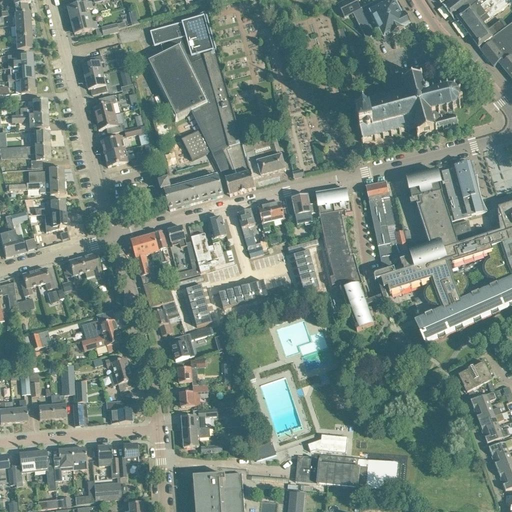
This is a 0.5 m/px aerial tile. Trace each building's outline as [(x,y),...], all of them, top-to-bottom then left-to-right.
[(12,0),(14,7),(15,15),(17,14),(27,14),(27,4),(30,3),(29,0),(12,0)] [(345,19),(351,16),(351,15),(354,14),(353,14),(361,10),(360,10),(355,0),(349,0),(338,6),(345,19)] [(354,14),(351,15),(351,16),(353,19),(355,18),(366,39),(380,32),(384,39),(391,36),(392,37),(403,31),(405,34),(413,30),(400,3),(400,2),(399,2),(399,3),(395,3),(394,1),(385,6),(382,0),(380,0),(360,10),(361,10),(353,14),(354,14)] [(457,20),(469,37),(485,25),(484,23),(511,2),(511,0),(450,0),(443,6),(454,22),(457,20)] [(68,9),(71,22),(91,17),(89,10),(93,10),(91,3),(68,9)] [(15,15),(14,15),(15,27),(30,26),(30,14),(27,14),(17,14),(15,15)] [(91,17),(71,22),(75,36),(98,30),(96,23),(93,24),(91,17)] [(164,53),(145,62),(175,123),(193,114),(201,131),(183,140),(193,162),(207,155),(211,153),(224,179),(233,174),(235,178),(225,180),(230,196),(230,198),(256,190),(255,190),(254,185),(254,183),(253,180),(252,176),(251,172),(248,173),(215,53),(216,53),(207,17),(151,33),(155,47),(161,45),(164,53)] [(125,23),(117,25),(102,29),(104,37),(119,33),(119,30),(126,28),(125,23)] [(501,63),(511,78),(511,24),(497,36),(479,49),(481,51),(494,68),(501,63)] [(485,25),(469,37),(479,49),(494,38),(489,31),(485,25)] [(30,26),(15,27),(16,39),(31,38),(30,26)] [(344,29),(338,31),(343,47),(348,46),(344,29)] [(16,39),(11,40),(11,45),(16,44),(17,51),(32,50),(31,38),(16,39)] [(11,57),(7,57),(8,64),(8,70),(18,69),(33,68),(32,55),(22,56),(18,56),(17,56),(11,57)] [(125,56),(116,59),(119,70),(128,68),(125,56)] [(92,97),(108,93),(100,63),(103,63),(101,57),(86,60),(88,67),(83,68),(89,91),(91,91),(92,97)] [(7,83),(19,82),(34,81),(33,68),(18,69),(19,76),(7,76),(7,83)] [(129,70),(120,73),(122,82),(131,80),(129,70)] [(414,76),(415,75),(414,75),(414,76),(409,77),(408,76),(407,77),(408,78),(410,82),(405,83),(403,82),(402,84),(404,85),(406,92),(356,105),(354,104),(353,106),(355,107),(363,141),(362,143),(363,144),(364,142),(416,128),(418,135),(417,138),(418,139),(420,137),(434,133),(437,134),(438,132),(435,131),(443,129),(443,131),(458,127),(454,112),(453,110),(458,107),(460,109),(461,108),(458,106),(460,101),(463,101),(463,100),(460,100),(459,95),(461,93),(461,92),(458,94),(455,91),(456,88),(455,87),(453,90),(448,90),(447,87),(446,87),(447,90),(445,90),(430,95),(429,92),(427,91),(425,92),(422,80),(423,78),(421,77),(420,79),(416,81),(414,76)] [(34,81),(19,82),(20,95),(35,94),(34,81)] [(101,106),(93,108),(96,120),(112,116),(116,115),(113,104),(117,103),(115,96),(110,97),(99,100),(101,106)] [(31,116),(47,115),(46,102),(33,102),(33,109),(19,110),(20,117),(25,116),(31,116)] [(31,116),(28,116),(29,130),(34,130),(38,129),(48,129),(47,115),(31,116)] [(112,116),(96,120),(99,131),(107,129),(108,136),(120,133),(124,132),(122,125),(119,126),(116,115),(112,116)] [(145,127),(140,128),(125,132),(126,139),(142,135),(141,135),(147,133),(145,127)] [(34,135),(29,135),(30,148),(33,148),(49,147),(48,134),(38,134),(34,135)] [(102,143),(105,156),(125,151),(122,138),(102,143)] [(269,140),(243,147),(245,154),(246,154),(251,172),(252,176),(253,180),(261,178),(286,171),(282,157),(276,138),(269,140)] [(22,149),(23,156),(35,155),(36,162),(50,161),(49,147),(33,148),(27,149),(22,149)] [(125,151),(105,156),(108,169),(128,164),(125,151)] [(147,157),(132,161),(133,167),(149,163),(152,162),(154,162),(153,155),(147,157)] [(164,173),(160,157),(156,159),(160,174),(164,173)] [(455,169),(442,172),(455,223),(488,213),(487,213),(488,213),(485,207),(482,201),(481,196),(479,189),(480,189),(481,188),(481,187),(481,186),(481,185),(481,184),(480,184),(479,183),(478,183),(478,176),(475,162),(455,167),(455,169)] [(49,170),(50,183),(64,183),(63,169),(49,170)] [(293,174),(294,179),(305,177),(303,171),(293,174)] [(375,277),(375,278),(374,278),(374,279),(375,279),(376,282),(381,281),(384,288),(384,290),(388,288),(390,294),(430,282),(432,288),(429,289),(428,291),(426,293),(426,295),(426,298),(427,300),(428,302),(429,304),(431,305),(434,306),(436,307),(438,309),(439,308),(441,312),(416,323),(416,324),(420,323),(425,335),(422,337),(426,347),(511,308),(511,203),(498,208),(499,213),(498,213),(500,233),(493,235),(491,236),(458,246),(442,196),(438,177),(407,184),(411,202),(412,203),(415,202),(416,206),(417,208),(416,208),(417,209),(430,251),(425,251),(425,250),(410,255),(411,258),(400,262),(402,269),(403,268),(404,272),(396,275),(394,270),(381,274),(376,276),(375,276),(375,277)] [(166,197),(170,212),(224,197),(219,179),(171,192),(168,181),(159,183),(160,186),(154,188),(161,199),(166,197)] [(40,194),(44,194),(50,193),(50,196),(65,195),(64,183),(50,183),(39,184),(28,185),(5,186),(6,193),(39,191),(40,194)] [(366,188),(366,189),(383,269),(410,258),(404,232),(403,232),(396,234),(397,241),(390,243),(387,229),(395,227),(387,184),(366,188)] [(318,206),(315,206),(331,279),(332,285),(332,288),(338,286),(340,294),(345,309),(349,318),(352,326),(354,325),(357,333),(377,325),(371,310),(368,311),(365,302),(368,301),(363,286),(362,283),(358,272),(354,257),(351,258),(347,244),(344,229),(341,214),(345,213),(345,216),(353,215),(353,211),(350,212),(349,205),(346,190),(317,195),(318,206)] [(292,200),(286,201),(288,209),(289,215),(290,219),(296,217),(298,227),(305,225),(306,227),(314,225),(312,216),(316,215),(314,206),(314,205),(310,206),(308,197),(292,200)] [(36,211),(34,211),(36,217),(44,216),(66,215),(65,202),(55,203),(50,203),(51,210),(41,211),(36,211)] [(281,204),(270,207),(274,223),(285,221),(285,220),(290,219),(289,215),(288,209),(282,210),(281,204)] [(259,209),(261,219),(264,232),(269,231),(268,225),(274,223),(270,207),(259,209)] [(251,211),(238,215),(245,240),(248,248),(251,260),(265,256),(261,244),(256,246),(252,232),(250,233),(249,228),(256,226),(251,211)] [(45,229),(46,231),(46,234),(59,230),(59,229),(66,228),(66,215),(44,216),(45,229)] [(10,218),(5,219),(7,225),(9,234),(15,257),(26,254),(23,244),(21,237),(16,238),(10,218)] [(222,219),(210,222),(213,233),(210,233),(212,241),(227,237),(222,219)] [(469,222),(453,227),(456,238),(472,233),(469,222)] [(187,248),(187,250),(193,271),(177,275),(179,281),(201,276),(201,275),(202,275),(193,242),(186,244),(186,241),(182,228),(168,232),(173,248),(180,246),(181,249),(187,248)] [(163,233),(154,236),(161,259),(165,272),(170,270),(168,264),(169,264),(169,263),(166,263),(163,251),(167,250),(168,250),(166,243),(163,233)] [(0,238),(3,250),(6,259),(15,257),(9,234),(0,236),(0,238)] [(205,234),(192,238),(193,242),(202,275),(211,272),(210,268),(225,264),(222,254),(220,244),(213,245),(215,252),(210,253),(205,234)] [(138,267),(144,287),(167,280),(165,272),(152,275),(150,275),(145,257),(151,255),(153,261),(161,259),(154,236),(131,242),(138,267)] [(34,240),(25,243),(27,251),(36,249),(34,240)] [(231,251),(222,254),(225,264),(234,262),(231,251)] [(309,253),(294,257),(296,265),(312,260),(309,253)] [(96,255),(82,259),(86,273),(90,288),(97,285),(96,281),(103,279),(96,255)] [(66,279),(86,273),(82,259),(68,263),(69,265),(65,267),(66,273),(64,273),(66,279)] [(312,260),(296,265),(298,272),(314,268),(312,260)] [(314,268),(298,272),(300,280),(316,275),(314,268)] [(45,270),(33,273),(37,287),(45,285),(47,291),(54,289),(50,274),(47,275),(45,270)] [(20,282),(23,292),(24,298),(32,295),(30,289),(37,287),(33,273),(22,276),(23,281),(20,282)] [(316,275),(300,280),(302,287),(318,283),(316,275)] [(150,310),(163,306),(175,303),(168,285),(167,280),(144,287),(150,310)] [(264,283),(257,285),(261,300),(268,298),(264,283)] [(318,283),(302,287),(304,294),(320,290),(318,283)] [(13,284),(6,286),(7,296),(9,309),(17,308),(16,304),(15,294),(13,284)] [(66,286),(68,292),(74,290),(72,284),(66,286)] [(257,285),(249,287),(253,302),(261,300),(257,285)] [(202,287),(187,292),(189,299),(204,295),(202,287)] [(249,287),(242,289),(246,304),(253,302),(249,287)] [(242,289),(234,291),(238,306),(246,304),(242,289)] [(234,291),(227,293),(231,308),(238,306),(234,291)] [(59,302),(56,292),(48,294),(51,304),(59,302)] [(227,293),(219,295),(224,310),(231,308),(227,293)] [(204,295),(189,299),(191,307),(206,302),(204,295)] [(32,300),(25,302),(28,311),(34,310),(32,300)] [(206,302),(191,307),(193,314),(208,310),(206,302)] [(152,315),(156,329),(160,328),(163,337),(171,335),(167,320),(180,316),(175,303),(163,306),(164,312),(152,315)] [(208,310),(193,314),(195,322),(210,317),(208,310)] [(210,317),(195,322),(197,329),(212,325),(210,317)] [(94,324),(83,327),(87,341),(93,340),(98,338),(104,336),(104,337),(118,332),(115,321),(110,323),(109,319),(99,322),(98,323),(94,324)] [(190,335),(192,342),(214,336),(212,329),(190,335)] [(87,341),(82,343),(84,349),(95,345),(96,349),(107,346),(109,353),(115,351),(114,350),(120,348),(119,344),(121,343),(118,332),(104,337),(104,336),(98,338),(93,340),(87,341)] [(38,336),(21,340),(25,352),(25,354),(30,352),(42,349),(51,346),(49,339),(40,341),(38,336)] [(392,340),(392,341),(392,343),(394,345),(396,347),(397,348),(399,348),(401,348),(402,347),(403,346),(404,345),(404,343),(404,342),(403,340),(402,339),(400,337),(398,336),(397,336),(395,336),(394,337),(393,338),(392,340)] [(190,342),(181,345),(172,347),(176,363),(195,357),(190,342)] [(24,357),(29,371),(38,369),(34,354),(31,355),(24,357)] [(113,368),(115,375),(130,371),(126,360),(121,361),(120,358),(106,362),(108,369),(113,368)] [(103,367),(102,360),(93,362),(95,369),(103,367)] [(9,370),(19,371),(20,362),(10,361),(9,370)] [(191,369),(178,370),(179,384),(192,383),(193,387),(198,387),(198,379),(197,370),(205,369),(205,361),(196,362),(191,363),(191,369)] [(471,402),(471,403),(476,401),(473,391),(487,384),(491,394),(493,393),(495,393),(491,382),(493,381),(484,363),(474,368),(473,367),(468,370),(469,371),(458,376),(467,394),(468,394),(471,402)] [(60,368),(61,397),(74,396),(73,367),(60,368)] [(115,375),(109,377),(113,388),(119,386),(120,392),(126,390),(126,388),(132,387),(130,382),(133,382),(130,371),(115,375)] [(29,375),(20,376),(22,397),(31,396),(30,385),(29,375)] [(39,398),(38,384),(30,385),(31,396),(31,399),(39,398)] [(85,384),(76,384),(76,395),(86,394),(85,384)] [(198,387),(193,387),(193,393),(180,394),(181,409),(201,407),(200,399),(208,399),(208,388),(198,388),(198,387)] [(475,410),(476,413),(492,407),(490,402),(496,400),(493,393),(491,394),(476,401),(471,403),(474,411),(475,410)] [(240,394),(234,395),(235,403),(230,404),(231,408),(241,408),(240,394)] [(51,397),(52,407),(53,420),(66,419),(65,406),(64,401),(59,401),(58,397),(51,397)] [(20,410),(12,411),(14,424),(27,423),(25,402),(19,403),(20,410)] [(111,403),(107,404),(107,412),(111,412),(112,425),(120,425),(133,424),(133,422),(134,422),(134,417),(132,417),(132,410),(123,410),(122,403),(119,403),(117,403),(111,403)] [(0,404),(0,424),(0,425),(14,424),(12,411),(12,404),(5,404),(4,404),(0,404)] [(82,428),(81,406),(73,406),(75,428),(82,428)] [(38,409),(38,411),(39,421),(53,420),(52,407),(38,409)] [(476,415),(480,425),(501,416),(498,409),(493,411),(492,407),(476,413),(477,415),(476,415)] [(182,419),(183,432),(203,430),(202,419),(218,418),(217,410),(199,412),(199,417),(182,419)] [(242,427),(241,410),(230,411),(231,428),(242,427)] [(483,432),(484,435),(499,429),(497,424),(503,422),(501,416),(480,425),(482,432),(483,432)] [(484,436),(487,445),(510,436),(507,430),(500,433),(499,429),(484,435),(485,436),(484,436)] [(203,430),(183,432),(184,449),(199,448),(198,440),(210,439),(210,430),(203,430)] [(311,445),(309,446),(312,454),(316,452),(324,453),(346,455),(348,439),(322,437),(322,441),(311,445)] [(493,458),(494,461),(509,455),(507,450),(511,447),(511,441),(511,440),(489,449),(492,458),(493,458)] [(252,450),(257,463),(277,456),(273,444),(252,450)] [(124,459),(118,460),(120,479),(126,479),(125,466),(138,465),(137,446),(123,447),(124,459)] [(111,447),(97,449),(98,459),(98,467),(106,467),(111,466),(112,479),(120,479),(118,460),(112,460),(111,447)] [(85,449),(72,450),(73,471),(80,470),(80,471),(86,471),(85,449)] [(58,458),(52,458),(53,465),(55,483),(62,482),(61,472),(73,471),(72,450),(58,452),(58,458)] [(46,453),(33,454),(34,473),(46,472),(47,479),(48,492),(55,492),(55,483),(53,465),(47,465),(46,453)] [(21,474),(34,473),(33,454),(19,456),(20,467),(14,468),(16,486),(23,485),(21,474)] [(494,462),(498,472),(511,465),(511,457),(510,459),(509,455),(494,461),(495,462),(494,462)] [(296,480),(295,484),(339,488),(358,490),(365,490),(367,470),(368,469),(362,468),(363,461),(358,460),(320,456),(320,457),(316,457),(315,459),(298,457),(298,459),(297,467),(296,479),(296,480)] [(10,487),(16,486),(14,468),(8,469),(7,457),(0,457),(0,477),(9,477),(10,487)] [(502,479),(503,481),(511,477),(511,465),(498,472),(501,479),(502,479)] [(214,477),(194,478),(196,511),(244,511),(242,475),(223,476),(214,476),(214,477)] [(511,477),(503,481),(503,483),(502,484),(506,492),(511,489),(511,477)] [(87,483),(88,497),(75,499),(76,507),(81,506),(88,505),(95,504),(95,503),(94,487),(93,483),(87,483)] [(113,485),(94,487),(95,503),(121,501),(121,493),(120,489),(120,485),(113,485)] [(291,494),(289,511),(302,511),(304,495),(291,494)] [(59,499),(60,509),(64,508),(71,508),(70,498),(59,499)]
